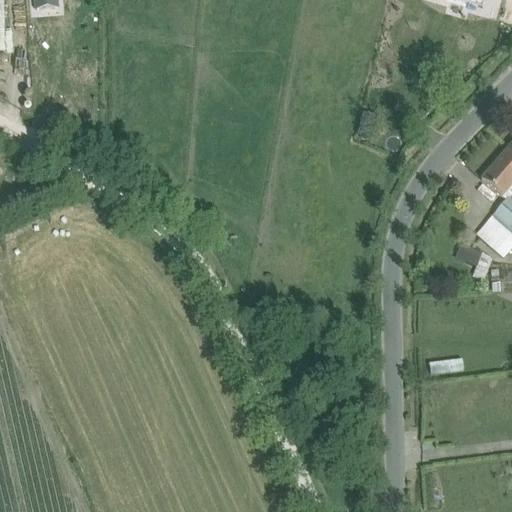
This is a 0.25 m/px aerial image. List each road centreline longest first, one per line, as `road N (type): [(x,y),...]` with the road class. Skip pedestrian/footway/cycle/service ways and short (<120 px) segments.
road 1 (track): [(0,113),(159,220),(203,270),(316,511)]
road 2 (unclassified): [(395,511),(392,291),(402,220),(416,183),(511,80)]
